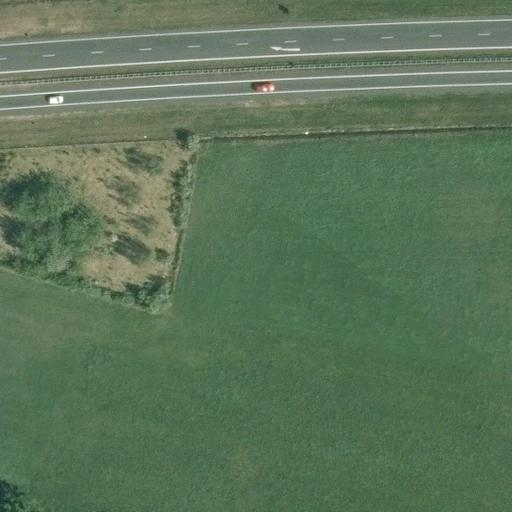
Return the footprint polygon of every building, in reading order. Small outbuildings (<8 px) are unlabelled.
[(33,45),(33,56),(71,54),(70,43),(33,45)] [(0,188),(33,197),(41,170),(0,158),(0,188)] [(100,284),(147,297),(159,251),(113,238),(100,284)] [(83,243),(75,281),(95,285),(103,248),(83,243)] [(0,265),(7,266),(9,249),(0,248),(0,265)] [(10,252),(7,271),(60,277),(63,251),(57,251),(56,258),(10,252)]
